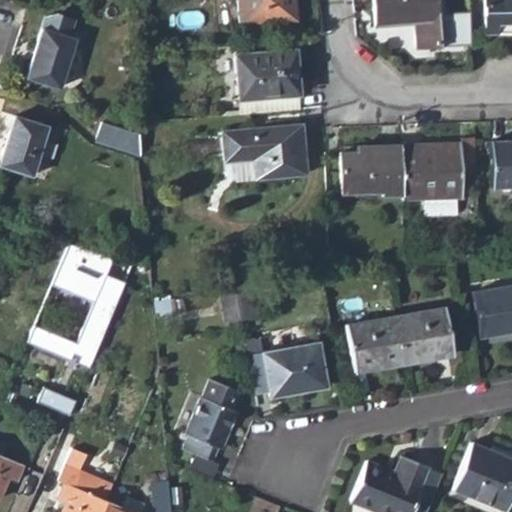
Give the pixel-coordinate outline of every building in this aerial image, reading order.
[(234,0),(237,24),(290,19),(288,0),(234,0)] [(372,0),(375,26),(413,24),(414,45),(455,41),(453,10),(442,11),(441,0),(372,0)] [(511,0),(481,0),(483,31),(511,29),(511,0)] [(466,9),(453,10),(455,41),(469,41),(466,9)] [(42,26),(25,78),(58,88),(74,36),(42,26)] [(290,47),(232,53),(237,112),(251,110),(249,96),(294,91),(290,47)] [(294,91),(249,96),(251,110),(295,106),(294,91)] [(12,114),(0,150),(0,164),(31,173),(45,124),(12,114)] [(93,139),(136,152),(134,131),(98,120),(93,139)] [(218,129),(221,161),(248,160),(250,177),(303,172),(297,122),(218,129)] [(50,124),(40,158),(51,161),(61,128),(50,124)] [(511,139),(488,140),(489,186),(511,185),(511,139)] [(457,141),(397,142),(399,191),(399,196),(420,195),(452,195),(458,194),(457,141)] [(379,191),(399,191),(397,142),(357,143),(356,149),(339,150),(341,190),(380,188),(379,191)] [(222,171),(232,179),(250,177),(248,160),(221,161),(222,171)] [(452,195),(420,195),(421,211),(453,210),(452,195)] [(110,256),(64,241),(47,282),(89,299),(71,340),(30,323),(22,340),(68,359),(71,353),(76,355),(74,361),(86,366),(122,280),(103,273),(110,256)] [(511,282),(468,291),(476,333),(511,326),(511,282)] [(218,292),(221,308),(234,305),(232,290),(218,292)] [(440,303),(392,312),(400,360),(449,351),(440,303)] [(152,308),(153,315),(166,311),(165,305),(152,308)] [(225,328),(238,327),(234,305),(221,308),(225,328)] [(351,370),(400,360),(392,312),(341,322),(351,370)] [(314,341),(244,354),(251,393),(267,390),(268,395),(322,384),(314,341)] [(186,435),(181,448),(210,460),(216,446),(219,447),(234,410),(231,409),(238,391),(208,378),(200,396),(198,395),(183,434),(186,435)] [(6,445),(0,442),(0,486),(5,477),(13,480),(20,463),(1,455),(6,445)] [(469,443),(451,489),(502,510),(511,484),(511,459),(504,456),(506,450),(492,445),(489,451),(469,443)] [(57,511),(97,511),(103,499),(110,483),(77,469),(84,453),(69,447),(56,478),(63,481),(56,498),(62,501),(57,511)] [(365,459),(348,501),(376,511),(406,511),(409,505),(423,511),(439,471),(424,466),(397,455),(392,469),(365,459)] [(149,511),(166,511),(165,484),(147,487),(149,511)] [(121,506),(103,499),(97,511),(138,511),(142,504),(125,496),(121,506)]
